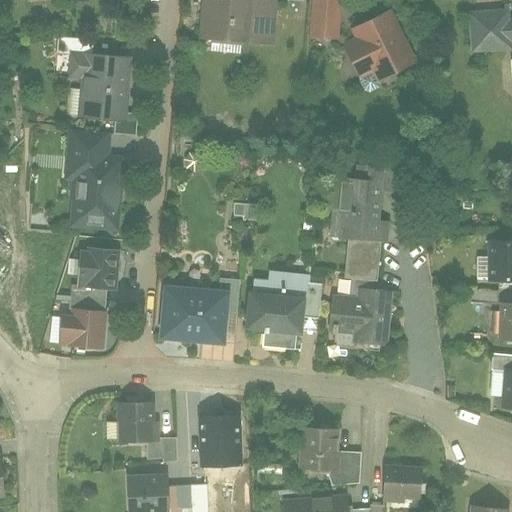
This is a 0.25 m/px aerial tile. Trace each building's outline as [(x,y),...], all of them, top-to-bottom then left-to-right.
[(201,0),(198,39),(266,44),(269,0),(283,0),(304,2),(303,0),(201,0)] [(337,0),(312,0),(311,38),(335,39),(337,0)] [(509,8),(467,12),(470,53),(511,50),(511,43),(511,42),(511,20),(510,21),(509,8)] [(354,38),(342,44),(359,77),(371,71),(376,80),(401,67),(395,56),(414,47),(398,17),(380,26),(374,15),(349,28),(354,38)] [(81,77),(78,118),(110,120),(115,55),(68,51),(67,76),(81,77)] [(71,181),(68,227),(118,231),(123,156),(103,155),(105,132),(68,130),(65,181),(71,181)] [(339,173),(331,234),(368,239),(376,178),(339,173)] [(233,215),(253,218),(254,206),(234,203),(233,215)] [(511,242),(487,243),(487,281),(511,280),(511,242)] [(82,248),(80,286),(109,287),(111,250),(82,248)] [(162,286),(158,341),(220,346),(224,291),(162,286)] [(332,294),(328,335),(351,337),(351,345),(386,348),(391,289),(356,286),(355,296),(332,294)] [(244,292),(240,331),(299,336),(302,297),(244,292)] [(511,305),(499,305),(497,340),(511,340),(511,305)] [(55,315),(53,344),(92,347),(95,309),(69,308),(69,316),(55,315)] [(511,372),(501,372),(498,408),(511,408),(511,372)] [(140,406),(119,406),(119,442),(139,442),(140,406)] [(300,470),(328,471),(329,433),(301,432),(300,470)] [(242,475),(241,441),(203,442),(204,476),(242,475)] [(381,499),(422,504),(425,475),(384,470),(381,499)] [(168,510),(167,479),(130,481),(131,511),(168,510)] [(343,511),(343,501),(285,502),(285,511),(343,511)] [(506,511),(507,507),(469,503),(468,511),(506,511)]
